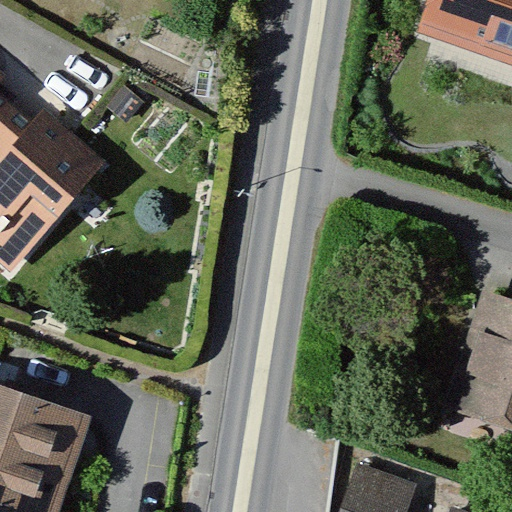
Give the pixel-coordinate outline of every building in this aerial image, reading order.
[(511,0),(423,0),(412,32),(511,65),(511,0)] [(0,88),(7,80),(0,73),(0,277),(9,286),(114,168),(47,109),(31,128),(0,100),(0,88)] [(511,301),(481,291),(443,408),(511,430),(511,301)] [(53,511),(84,424),(0,394),(0,511),(53,511)] [(356,454),(343,511),(409,511),(419,467),(356,454)] [(511,511),(453,499),(450,511),(511,511)]
